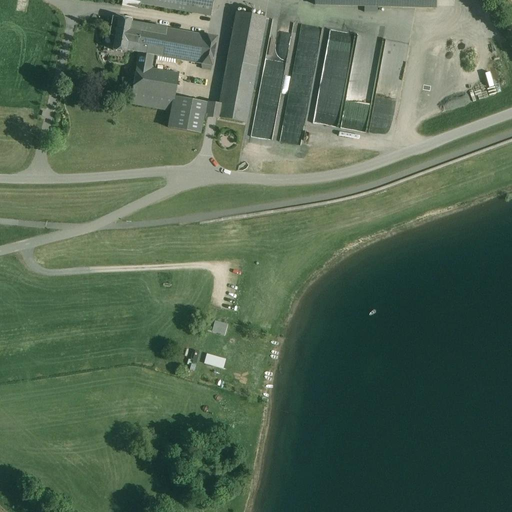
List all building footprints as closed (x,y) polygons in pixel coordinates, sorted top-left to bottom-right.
[(211,17),(214,0),(122,0),(123,0),(211,17)] [(211,17),(123,0),(122,7),(140,10),(211,17)] [(435,0),(315,0),(316,5),(436,9),(435,0)] [(266,18),(237,13),(219,106),(217,118),(246,124),(266,18)] [(218,38),(145,25),(132,23),(132,21),(113,17),(109,36),(115,37),(112,51),(103,51),(103,53),(124,58),(127,51),(132,52),(139,53),(130,104),(171,112),(168,128),(175,98),(179,74),(151,69),(153,58),(156,59),(156,56),(202,64),(201,67),(203,67),(203,70),(211,71),(218,38)] [(274,19),(257,112),(277,116),(294,23),(274,19)] [(352,65),(355,37),(334,35),(331,57),(344,58),(343,64),(352,65)] [(309,101),(317,56),(298,53),(291,91),(301,92),(300,100),(309,101)] [(201,135),(206,118),(210,104),(175,98),(168,128),(201,135)] [(210,104),(206,118),(213,118),(217,118),(219,106),(215,105),(210,104)] [(227,324),(214,320),(211,330),(224,334),(227,324)] [(201,350),(196,349),(192,361),(197,363),(201,350)] [(227,358),(207,352),(204,362),(224,368),(227,358)]
